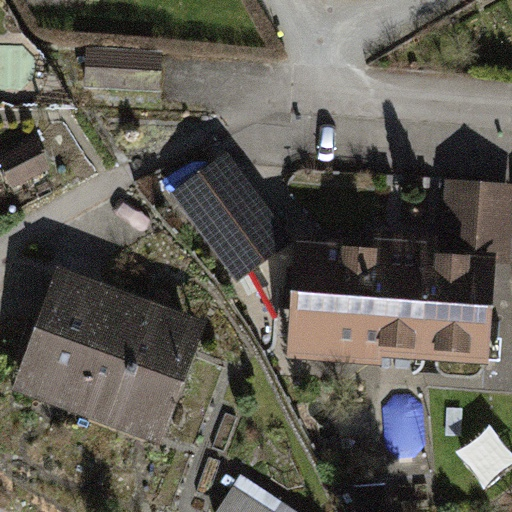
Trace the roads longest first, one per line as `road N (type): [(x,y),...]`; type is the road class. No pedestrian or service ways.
road 1 (residential): [(340,99),(172,144)]
road 2 (residential): [(511,113),(340,99)]
